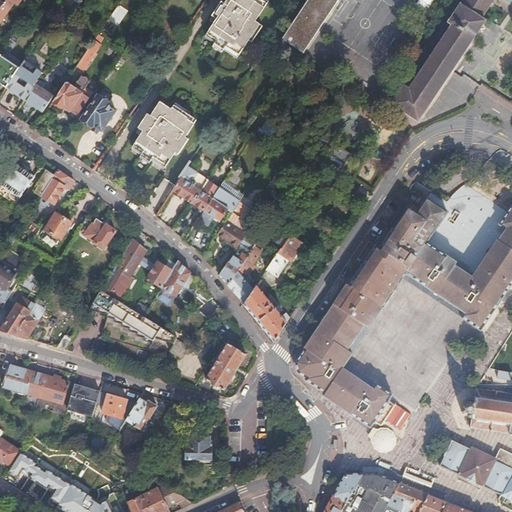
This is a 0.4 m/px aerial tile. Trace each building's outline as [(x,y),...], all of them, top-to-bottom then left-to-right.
[(220,14),(216,19),(210,28),(219,35),(217,37),(227,43),(228,42),(230,43),(240,50),(249,36),(252,38),(263,23),(260,21),(270,6),(262,1),(263,0),(224,0),(222,3),(220,2),(214,10),(220,14)] [(307,0),(281,40),(303,55),(339,0),(307,0)] [(402,89),(390,107),(416,124),(483,23),(479,20),(492,0),(462,0),(448,23),(451,25),(407,92),(402,89)] [(423,13),(431,0),(417,0),(414,6),(423,13)] [(0,17),(8,5),(3,1),(0,5),(0,17)] [(120,5),(108,23),(117,28),(128,10),(120,5)] [(211,15),(216,19),(220,14),(214,10),(211,15)] [(219,35),(210,28),(207,31),(217,38),(217,37),(219,35)] [(18,35),(12,31),(7,40),(12,43),(18,35)] [(103,38),(97,33),(88,46),(93,49),(88,57),(87,56),(83,61),(79,58),(63,83),(81,95),(68,112),(75,117),(86,100),(95,86),(81,77),(102,46),(99,44),(103,38)] [(225,46),(227,43),(217,37),(217,38),(215,40),(225,46)] [(12,43),(7,40),(3,45),(8,49),(12,43)] [(239,52),(240,50),(230,43),(228,42),(227,43),(229,45),(239,52)] [(93,49),(88,46),(79,58),(83,61),(87,56),(88,57),(93,49)] [(1,48),(0,49),(0,85),(3,88),(17,67),(0,56),(4,51),(3,50),(1,48)] [(17,67),(3,88),(22,101),(34,83),(36,80),(17,67)] [(34,83),(22,101),(39,113),(51,95),(34,83)] [(61,108),(68,112),(81,95),(63,83),(50,103),(60,110),(61,108)] [(97,96),(106,102),(110,96),(101,90),(97,96)] [(105,103),(106,102),(97,96),(80,120),(91,127),(92,125),(100,131),(114,110),(105,103)] [(143,130),(140,134),(133,144),(143,150),(141,153),(150,159),(152,157),(153,158),(158,161),(164,166),(173,153),(176,155),(186,139),(183,137),(193,123),(191,122),(185,118),(186,117),(187,116),(183,113),(172,105),(170,108),(159,100),(149,114),(145,120),(143,119),(138,127),(143,130)] [(174,102),(172,105),(183,113),(187,116),(188,114),(189,112),(185,110),(174,102)] [(188,114),(187,116),(186,117),(185,118),(191,122),(193,123),(195,120),(188,114)] [(275,141),(280,133),(267,125),(261,133),(275,141)] [(340,164),(348,151),(314,129),(309,137),(318,143),(316,147),(322,152),(324,147),(328,150),(326,154),(340,164)] [(277,143),(283,135),(280,133),(275,141),(277,143)] [(143,150),(133,144),(131,147),(140,154),(141,153),(143,150)] [(360,159),(348,151),(340,164),(351,172),(360,159)] [(148,162),(150,159),(141,153),(140,154),(139,156),(145,160),(148,162)] [(163,168),(164,166),(158,161),(153,158),(152,157),(150,159),(152,160),(156,163),(163,168)] [(0,193),(19,205),(24,197),(22,196),(35,176),(12,162),(0,180),(0,193)] [(207,179),(188,167),(172,192),(190,204),(199,191),(207,180),(207,179)] [(40,194),(53,172),(46,168),(33,190),(40,194)] [(72,180),(55,169),(53,172),(40,194),(37,199),(51,207),(64,186),(67,188),(72,180)] [(199,191),(190,204),(203,211),(219,188),(207,180),(199,191)] [(219,188),(203,211),(218,221),(226,209),(231,212),(238,201),(219,188)] [(316,328),(347,348),(354,338),(370,314),(382,296),(398,272),(400,269),(406,273),(427,242),(434,232),(443,217),(448,211),(427,197),(416,214),(406,208),(393,228),(391,227),(380,243),(377,247),(373,244),(353,276),(350,275),(316,328)] [(231,212),(215,235),(235,248),(248,229),(243,226),(245,223),(242,220),(249,209),(238,201),(231,212)] [(472,275),(453,304),(454,305),(463,311),(459,316),(464,319),(469,323),(479,329),(480,329),(489,317),(498,303),(501,297),(508,287),(511,282),(511,281),(511,206),(510,205),(498,224),(506,229),(499,240),(497,239),(492,246),(484,257),(477,267),(474,272),(472,275)] [(56,211),(42,234),(52,240),(56,234),(61,238),(72,220),(56,211)] [(85,225),(81,231),(104,246),(114,229),(95,217),(88,227),(85,225)] [(229,259),(219,276),(227,286),(252,248),(255,245),(256,242),(259,237),(248,229),(235,248),(229,259)] [(280,248),(288,236),(281,231),(273,243),(280,248)] [(301,244),(289,235),(288,236),(280,248),(265,270),(277,278),(287,262),(289,263),(301,244)] [(255,245),(252,248),(260,253),(264,247),(256,242),(255,245)] [(431,244),(427,242),(406,273),(410,276),(413,278),(434,246),(431,244)] [(442,251),(434,246),(413,278),(414,279),(425,286),(429,288),(445,299),(467,268),(461,264),(442,251)] [(252,248),(227,286),(243,305),(252,291),(242,280),(260,253),(252,248)] [(190,272),(177,259),(170,270),(160,287),(174,296),(190,272)] [(160,287),(170,270),(156,262),(146,279),(160,288),(160,287)] [(0,299),(6,303),(12,293),(5,289),(15,273),(0,264),(0,299)] [(474,272),(467,268),(445,299),(453,304),(463,289),(474,272)] [(252,291),(243,305),(252,315),(256,320),(265,331),(273,341),(286,322),(255,286),(252,291)] [(100,289),(88,310),(105,315),(99,337),(162,355),(166,350),(173,338),(174,336),(142,316),(115,298),(100,289)] [(17,304),(1,331),(14,335),(36,299),(37,297),(38,297),(31,292),(27,299),(22,296),(17,304)] [(36,299),(14,335),(27,339),(44,311),(41,308),(44,304),(36,299)] [(316,328),(311,335),(338,353),(342,356),(347,348),(316,328)] [(65,333),(56,347),(63,349),(71,337),(65,333)] [(304,349),(295,362),(298,371),(308,377),(307,379),(317,385),(327,392),(345,366),(338,362),(342,356),(327,346),(311,335),(302,348),(304,349)] [(186,347),(173,338),(166,350),(179,359),(186,347)] [(226,341),(205,378),(223,389),(245,352),(226,341)] [(9,366),(3,386),(60,403),(67,382),(9,366)] [(345,366),(327,392),(326,395),(330,398),(333,400),(353,371),(349,369),(345,366)] [(356,373),(353,371),(333,400),(352,412),(363,420),(372,426),(376,420),(381,425),(388,413),(395,403),(390,400),(392,397),(382,391),(374,385),(356,373)] [(104,391),(78,384),(69,408),(94,415),(94,414),(104,391)] [(511,393),(511,394),(511,392),(507,392),(507,393),(504,393),(504,394),(497,393),(497,392),(494,391),(494,392),(493,392),(492,392),(486,392),(486,390),(484,390),(483,391),(477,390),(477,389),(475,388),(475,390),(473,390),(473,393),(474,393),(472,403),(468,402),(463,402),(462,408),(461,415),(466,415),(469,416),(467,425),(466,426),(465,428),(469,429),(469,428),(476,429),(476,430),(479,431),(479,429),(486,431),(486,432),(490,432),(490,431),(497,432),(497,434),(499,434),(500,433),(506,434),(506,435),(510,436),(510,434),(511,434),(511,393)] [(125,409),(129,411),(135,402),(114,396),(109,409),(124,413),(125,409)] [(129,411),(127,414),(143,425),(157,404),(147,398),(145,401),(138,397),(135,402),(129,411)] [(178,409),(171,423),(187,427),(193,408),(180,404),(178,409)] [(163,418),(171,423),(178,409),(170,405),(163,418)] [(0,437),(0,460),(1,460),(11,466),(21,452),(21,451),(0,437)] [(188,439),(187,460),(211,460),(211,448),(209,448),(209,439),(188,439)] [(471,481),(500,496),(511,473),(511,454),(500,448),(497,454),(494,459),(482,452),(470,446),(469,448),(450,439),(438,466),(471,481)] [(37,463),(21,452),(11,466),(8,470),(17,476),(20,471),(52,492),(49,496),(56,501),(68,482),(46,467),(44,470),(36,465),(37,463)] [(362,468),(363,476),(379,476),(391,481),(393,474),(380,468),(362,468)] [(511,473),(500,496),(511,501),(511,473)] [(393,474),(391,481),(401,485),(404,478),(393,474)] [(342,511),(351,496),(363,476),(346,476),(325,511),(342,511)] [(363,476),(351,496),(363,501),(370,489),(377,493),(372,501),(377,504),(391,481),(379,476),(363,476)] [(404,478),(401,485),(430,496),(433,489),(404,478)] [(391,481),(377,504),(387,509),(389,506),(401,485),(391,481)] [(58,504),(70,511),(124,511),(114,492),(109,494),(108,500),(103,505),(87,495),(88,494),(71,483),(71,484),(68,482),(56,501),(59,503),(58,504)] [(164,485),(158,488),(168,506),(185,498),(164,485)] [(421,511),(430,496),(401,485),(389,506),(399,510),(401,506),(409,509),(407,511),(421,511)] [(128,502),(132,511),(164,511),(167,511),(169,510),(168,506),(158,488),(128,502)] [(430,496),(421,511),(444,511),(449,504),(430,496)]
